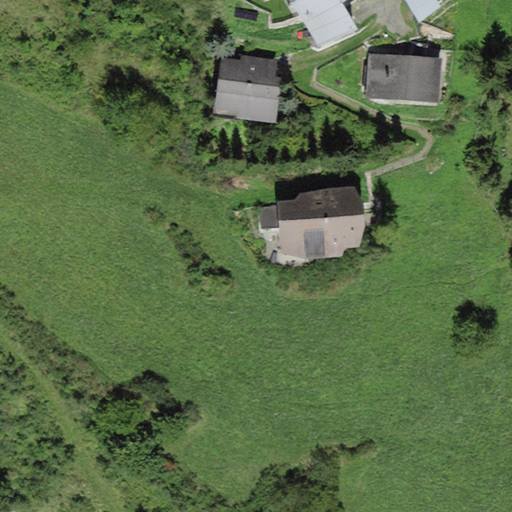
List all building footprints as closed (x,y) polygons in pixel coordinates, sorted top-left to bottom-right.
[(290,0),(315,47),(357,25),(352,16),(343,0),(290,0)] [(406,0),(419,19),(441,4),(438,0),(406,0)] [(401,53),(370,50),(366,95),(437,101),(442,57),(401,53)] [(276,57),(245,54),(244,61),(223,58),(216,113),(274,120),(278,85),(280,74),(274,73),(276,57)] [(293,198),(278,199),(278,205),(261,206),(261,227),(279,227),(279,251),(310,257),(342,255),(341,247),(357,244),(364,221),(363,212),(362,202),(357,186),(329,186),(299,191),(293,198)]
